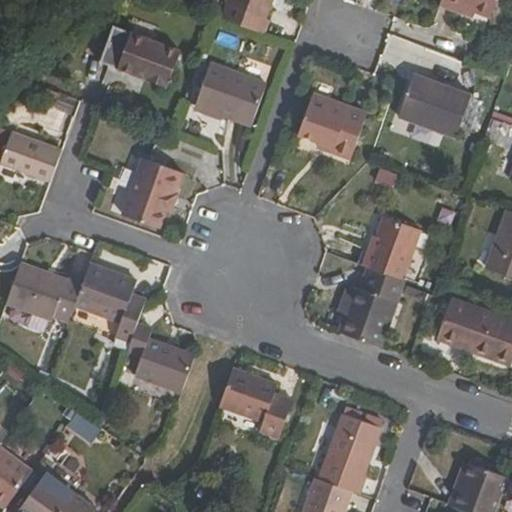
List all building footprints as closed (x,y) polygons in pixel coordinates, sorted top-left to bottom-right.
[(263,30),(267,32),(272,18),(268,16),(273,0),(229,0),(223,16),(263,30)] [(500,0),(450,0),(495,15),(500,0)] [(171,86),(184,50),(115,25),(102,62),(171,86)] [(216,54),(201,96),(215,102),(217,99),(229,104),(228,107),(257,118),(272,75),(216,54)] [(419,73),(416,79),(443,88),(446,82),(419,73)] [(443,88),(416,79),(403,115),(460,136),(476,94),(446,82),(443,88)] [(302,134),(324,142),(325,139),(339,144),(337,150),(355,158),(371,114),(318,93),(302,134)] [(78,100),(64,94),(59,107),(73,112),(78,100)] [(215,102),(201,96),(199,101),(226,110),(228,107),(229,104),(217,99),(215,102)] [(4,161),(52,178),(63,147),(15,131),(4,161)] [(325,139),(324,142),(323,145),(337,150),(339,144),(325,139)] [(189,172),(148,158),(128,213),(164,226),(171,208),(176,210),(189,172)] [(383,167),(380,181),(398,186),(402,171),(383,167)] [(511,209),(491,268),(511,276),(511,209)] [(384,217),(367,265),(406,280),(424,230),(384,217)] [(70,275),(23,258),(9,298),(57,316),(57,313),(72,318),(78,302),(86,278),(72,272),(70,275)] [(94,259),(86,278),(78,302),(125,319),(120,333),(134,339),(141,319),(149,300),(150,296),(136,291),(141,276),(94,259)] [(341,332),(382,347),(406,280),(367,265),(341,332)] [(511,319),(454,299),(440,339),(511,365),(511,319)] [(184,390),(198,352),(152,334),(156,325),(141,319),(134,339),(130,348),(145,354),(137,373),(184,390)] [(116,343),(130,349),(130,348),(134,339),(120,333),(116,343)] [(235,368),(221,406),(265,421),(262,431),(282,437),(295,400),(276,393),(279,383),(235,368)] [(346,415),(380,427),(383,419),(349,407),(346,415)] [(355,491),(364,494),(369,479),(366,478),(385,429),(380,427),(346,415),(343,414),(320,478),(355,491)] [(0,505),(1,506),(30,468),(18,458),(0,445),(0,505)] [(18,458),(30,468),(37,458),(25,449),(18,458)] [(462,490),(472,464),(467,463),(457,488),(462,490)] [(452,504),(474,511),(495,511),(508,477),(472,464),(462,490),(457,488),(452,504)] [(45,487),(50,481),(41,473),(36,480),(45,487)] [(320,478),(318,477),(306,511),(347,511),(355,491),(320,478)] [(51,479),(50,481),(45,487),(36,480),(11,511),(89,511),(95,506),(71,488),(68,491),(51,479)] [(199,484),(193,492),(220,511),(222,511),(227,505),(199,484)]
